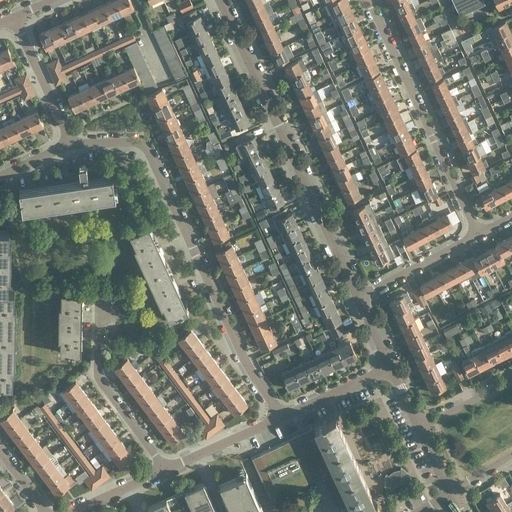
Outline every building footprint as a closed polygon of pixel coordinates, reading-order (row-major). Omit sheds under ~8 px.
[(122,14),(115,0),(112,0),(104,4),(111,19),(122,14)] [(115,0),(122,14),(134,8),(129,0),(115,0)] [(190,0),(185,0),(178,4),(182,12),(193,6),(190,0)] [(247,0),(251,8),(262,3),(266,1),(265,0),(247,0)] [(331,14),(335,12),(337,12),(349,6),(346,0),(333,0),(330,1),(326,3),(331,14)] [(399,13),(411,8),(414,6),(411,0),(399,0),(394,2),(399,13)] [(452,0),(460,16),(485,4),(484,0),(452,0)] [(308,1),(301,4),(303,10),(310,7),(308,1)] [(267,14),(262,3),(251,8),(256,19),(267,14)] [(111,19),(104,4),(94,9),(100,24),(111,19)] [(336,25),(340,23),(354,16),(349,6),(337,12),(335,12),(331,14),(336,25)] [(404,24),(416,19),(413,12),(416,10),(414,6),(411,8),(399,13),(404,24)] [(94,9),(83,14),(90,29),(100,24),(94,9)] [(310,23),(317,20),(312,10),(305,13),(308,19),(310,23)] [(181,25),(186,27),(189,33),(205,26),(200,15),(198,16),(195,11),(178,19),(181,25)] [(436,22),(440,21),(446,18),(443,12),(433,17),(436,22)] [(83,14),(72,19),(79,34),(90,29),(83,14)] [(267,14),(256,19),(261,30),(272,25),(267,14)] [(340,35),(345,33),(359,26),(354,16),(340,23),(336,25),(340,35)] [(409,35),(421,30),(426,27),(421,17),(416,19),(404,24),(409,35)] [(72,19),(61,24),(68,39),(79,34),(72,19)] [(458,25),(461,31),(472,26),(469,19),(458,25)] [(322,31),(317,20),(310,23),(315,34),(322,31)] [(496,38),(510,31),(505,21),(487,29),(492,40),(493,39),(496,38)] [(61,24),(50,29),(57,44),(68,39),(61,24)] [(155,36),(167,31),(164,25),(153,31),(155,36)] [(275,31),(272,25),(261,30),(266,41),(277,35),(281,34),(279,29),(275,31)] [(194,36),(197,43),(209,37),(205,26),(189,33),(191,38),(194,36)] [(364,37),(359,26),(345,33),(350,43),(364,37)] [(440,41),(442,46),(450,42),(456,40),(451,28),(441,33),(444,39),(440,41)] [(57,44),(50,29),(39,34),(46,49),(57,44)] [(426,41),(421,30),(409,35),(414,46),(426,41)] [(158,41),(169,36),(167,31),(155,36),(158,41)] [(326,42),(322,31),(315,34),(318,40),(320,45),(326,42)] [(496,38),(501,48),(511,43),(511,35),(510,31),(496,38)] [(121,39),(123,45),(135,39),(133,34),(121,39)] [(282,46),(277,35),(266,41),(271,51),(282,46)] [(169,36),(158,41),(160,47),(172,41),(169,36)] [(475,40),(473,36),(461,41),(466,52),(473,49),(471,43),(471,42),(475,40)] [(175,49),(185,45),(181,37),(172,42),(174,47),(175,49)] [(209,37),(197,43),(201,53),(214,47),(209,37)] [(368,47),(364,37),(350,43),(354,54),(368,47)] [(432,45),(429,39),(426,41),(414,46),(419,57),(434,50),(432,45)] [(329,40),(326,42),(320,45),(322,49),(325,55),(334,51),(329,40)] [(456,40),(450,42),(452,47),(453,47),(455,53),(461,50),(456,40)] [(127,52),(139,47),(136,41),(125,47),(127,52)] [(163,52),(174,47),(172,42),(172,41),(160,47),(163,52)] [(511,43),(501,48),(503,54),(506,59),(511,55),(511,43)] [(102,55),(109,51),(107,46),(97,50),(99,56),(102,55)] [(282,46),(271,51),(276,63),(287,58),(282,46)] [(139,47),(127,52),(130,58),(141,53),(139,47)] [(174,47),(163,52),(165,58),(177,52),(175,49),(174,47)] [(219,58),(214,47),(201,53),(206,64),(219,58)] [(368,47),(354,54),(359,64),(373,58),(368,47)] [(0,51),(0,61),(3,68),(15,63),(8,48),(0,51)] [(424,67),(436,62),(439,61),(436,54),(434,50),(419,57),(424,67)] [(106,56),(111,54),(109,51),(102,55),(105,62),(108,60),(106,56)] [(168,63),(179,58),(177,52),(165,58),(168,63)] [(133,63),(144,58),(141,53),(130,58),(133,63)] [(94,67),(105,62),(102,55),(99,56),(94,59),(91,60),(94,67)] [(133,63),(134,66),(135,69),(146,64),(144,58),(133,63)] [(179,58),(168,63),(170,69),(182,63),(179,58)] [(206,64),(211,75),(224,69),(219,58),(206,64)] [(373,58),(359,64),(364,75),(378,69),(373,58)] [(50,72),(61,67),(57,59),(46,64),(50,72)] [(290,77),(303,72),(298,61),(285,67),(290,77)] [(436,62),(424,67),(430,79),(445,72),(442,67),(438,69),(436,62)] [(173,74),(184,68),(182,63),(170,69),(173,74)] [(138,74),(149,69),(146,64),(135,69),(138,74)] [(134,66),(129,68),(123,71),(129,85),(140,80),(138,74),(135,69),(134,66)] [(52,78),(64,73),(61,67),(50,72),(52,78)] [(184,68),(173,74),(175,79),(187,74),(184,68)] [(76,69),(70,72),(74,78),(79,76),(76,69)] [(117,73),(115,69),(110,72),(119,90),(129,85),(123,71),(117,73)] [(149,69),(138,74),(140,80),(152,75),(149,69)] [(194,82),(200,80),(195,69),(189,72),(194,82)] [(211,75),(208,76),(207,77),(212,87),(216,85),(229,79),(224,69),(211,75)] [(295,87),(311,79),(312,79),(308,69),(303,72),(290,77),(295,87)] [(488,80),(499,75),(496,70),(490,73),(491,75),(487,77),(488,80)] [(459,71),(452,75),(454,79),(462,76),(459,71)] [(108,95),(119,90),(110,72),(105,74),(107,78),(101,81),(108,95)] [(371,90),(385,83),(380,72),(366,79),(371,90)] [(29,79),(27,73),(15,79),(18,84),(29,79)] [(55,85),(67,80),(64,73),(52,78),(55,85)] [(143,85),(154,80),(152,75),(140,80),(143,85)] [(499,75),(488,80),(487,80),(489,85),(501,79),(499,75)] [(449,82),(447,77),(432,84),(437,96),(449,90),(446,83),(449,82)] [(234,90),(229,79),(216,85),(212,87),(214,91),(218,90),(221,96),(234,90)] [(300,98),(316,90),(311,79),(295,87),(300,98)] [(337,82),(340,87),(346,84),(344,79),(337,82)] [(154,80),(143,85),(145,91),(157,86),(154,80)] [(19,86),(21,92),(33,87),(30,81),(19,86)] [(108,95),(101,81),(90,86),(97,100),(108,95)] [(385,83),(371,90),(376,100),(390,94),(385,83)] [(185,92),(191,89),(189,84),(183,87),(185,92)] [(90,86),(79,91),(86,105),(97,100),(90,86)] [(152,106),(167,100),(161,87),(147,94),(152,106)] [(343,95),(350,92),(348,87),(341,90),(343,95)] [(22,94),(25,99),(36,94),(34,89),(22,94)] [(191,89),(185,92),(188,98),(194,95),(191,89)] [(226,107),(239,101),(234,90),(221,96),(226,106),(226,107)] [(304,108),(322,100),(317,90),(316,90),(300,98),(304,108)] [(452,96),(449,90),(437,96),(442,107),(457,100),(455,95),(452,96)] [(3,93),(6,99),(11,97),(9,91),(3,93)] [(86,105),(79,91),(68,96),(74,111),(86,105)] [(395,104),(390,94),(376,100),(372,101),(374,106),(378,104),(381,110),(395,104)] [(353,105),(351,99),(346,101),(351,111),(358,108),(355,104),(353,105)] [(173,112),(167,100),(152,106),(158,119),(173,112)] [(322,112),(326,110),(327,110),(322,100),(304,108),(309,118),(322,112)] [(447,117),(459,112),(456,105),(459,103),(457,100),(442,107),(447,117)] [(227,119),(244,111),(239,101),(226,107),(226,106),(222,108),(227,119)] [(395,104),(381,110),(386,121),(400,114),(395,104)] [(196,117),(203,113),(200,108),(194,111),(196,117)] [(356,122),(362,119),(359,113),(360,113),(358,108),(351,111),(356,122)] [(326,110),(322,112),(309,118),(314,128),(331,121),(326,110)] [(37,111),(25,116),(32,131),(43,125),(37,111)] [(244,111),(227,119),(227,120),(228,119),(229,122),(231,123),(233,122),(236,128),(249,122),(244,111)] [(489,111),(483,114),(488,125),(494,122),(489,111)] [(173,112),(158,119),(164,131),(179,124),(173,112)] [(462,118),(459,112),(447,117),(452,128),(468,121),(465,116),(462,118)] [(203,113),(196,117),(199,122),(205,119),(203,113)] [(12,117),(14,121),(21,135),(32,131),(25,116),(20,118),(18,114),(12,117)] [(400,114),(386,121),(391,131),(404,125),(400,114)] [(14,121),(4,126),(10,140),(21,135),(14,121)] [(331,133),(336,131),(331,121),(314,128),(319,139),(331,133)] [(469,134),(473,132),(468,121),(452,128),(457,139),(469,134)] [(184,136),(182,131),(179,124),(164,131),(169,143),(184,136)] [(404,125),(391,131),(395,141),(409,135),(404,125)] [(511,132),(509,125),(502,129),(505,135),(511,132)] [(0,127),(0,145),(10,140),(4,126),(0,127)] [(224,126),(217,130),(219,135),(222,142),(233,136),(230,130),(227,131),(224,126)] [(367,129),(361,132),(366,143),(372,140),(367,129)] [(210,141),(217,138),(214,131),(207,134),(210,141)] [(249,138),(247,133),(223,144),(226,150),(237,145),(241,155),(246,153),(258,147),(253,136),(249,138)] [(331,133),(319,139),(324,149),(336,143),(331,133)] [(462,150),(478,143),(476,138),(472,140),(469,134),(457,139),(462,150)] [(409,135),(395,141),(401,152),(414,146),(409,135)] [(184,136),(169,143),(175,155),(190,148),(184,136)] [(370,153),(377,150),(372,140),(366,143),(370,153)] [(478,143),(462,150),(467,161),(479,155),(486,152),(481,141),(478,143)] [(336,143),(324,149),(328,159),(341,153),(336,143)] [(263,158),(258,147),(246,153),(251,164),(263,158)] [(195,160),(194,156),(190,148),(175,155),(181,167),(195,160)] [(377,150),(370,153),(375,164),(382,161),(377,150)] [(421,161),(416,150),(405,155),(405,154),(396,158),(402,170),(410,166),(421,161)] [(346,164),(341,153),(328,159),(333,169),(346,164)] [(367,154),(361,157),(363,161),(364,161),(367,167),(372,165),(367,154)] [(482,161),(479,155),(467,161),(473,172),(488,165),(486,160),(482,161)] [(219,165),(225,162),(223,156),(216,160),(219,165)] [(263,158),(251,164),(256,174),(268,168),(263,158)] [(201,173),(195,160),(181,167),(186,179),(201,173)] [(421,161),(410,166),(415,176),(415,177),(426,171),(421,161)] [(221,170),(228,168),(225,162),(219,165),(221,170)] [(350,174),(346,164),(333,169),(338,180),(350,174)] [(385,168),(383,164),(377,167),(382,178),(391,174),(388,167),(385,168)] [(20,190),(23,211),(116,197),(113,176),(87,179),(86,167),(79,168),(80,181),(20,190)] [(261,185),(273,179),(268,168),(256,174),(251,176),(255,184),(259,182),(261,185)] [(431,182),(426,171),(415,177),(415,176),(412,178),(414,182),(417,181),(420,187),(431,182)] [(482,171),(472,176),(474,183),(481,180),(482,182),(486,179),(482,171)] [(343,190),(355,184),(360,182),(355,172),(350,174),(338,180),(343,190)] [(207,185),(204,179),(201,173),(186,179),(192,192),(207,185)] [(246,179),(244,174),(235,178),(238,183),(246,179)] [(511,179),(507,182),(505,178),(500,181),(507,195),(511,192),(511,179)] [(273,179),(261,185),(266,195),(278,190),(273,179)] [(230,190),(237,186),(234,181),(227,184),(230,190)] [(497,201),(507,195),(500,181),(495,183),(497,187),(491,190),(497,201)] [(197,204),(212,197),(218,194),(212,182),(207,185),(192,192),(197,204)] [(422,200),(425,198),(436,193),(431,182),(420,187),(417,189),(422,200)] [(348,201),(360,195),(355,184),(343,190),(348,201)] [(237,186),(230,190),(233,195),(239,192),(237,186)] [(489,186),(478,192),(486,207),(497,201),(491,190),(489,186)] [(278,190),(266,195),(271,207),(283,201),(278,190)] [(212,197),(197,204),(203,216),(218,209),(212,197)] [(241,214),(248,211),(242,198),(238,200),(241,207),(238,208),(241,214)] [(370,215),(373,213),(374,213),(369,202),(365,204),(352,210),(357,221),(370,215)] [(398,212),(404,209),(402,204),(395,207),(398,212)] [(258,219),(269,214),(266,207),(259,211),(258,207),(253,210),(258,219)] [(224,221),(218,209),(203,216),(209,228),(224,221)] [(248,211),(241,214),(244,219),(251,216),(248,211)] [(283,211),(271,216),(279,233),(280,232),(297,224),(291,213),(285,216),(283,211)] [(375,226),(378,224),(373,213),(370,215),(357,221),(362,231),(374,225),(375,226)] [(446,214),(436,219),(435,220),(441,230),(452,224),(446,214)] [(402,221),(399,215),(394,217),(397,224),(402,221)] [(436,219),(434,216),(428,219),(427,217),(422,219),(425,225),(431,236),(441,230),(435,220),(436,219)] [(420,241),(431,236),(425,225),(422,219),(423,221),(419,224),(420,227),(414,230),(420,241)] [(229,234),(224,221),(209,228),(215,241),(229,234)] [(164,305),(170,318),(189,310),(183,296),(149,224),(130,233),(137,246),(135,247),(163,306),(164,305)] [(289,241),(301,235),(297,224),(280,232),(280,233),(284,231),(289,241)] [(374,225),(362,231),(367,241),(379,235),(375,226),(374,225)] [(0,387),(12,387),(13,373),(15,373),(16,307),(14,307),(15,293),(9,293),(9,278),(12,278),(12,246),(10,246),(10,231),(0,230),(0,387)] [(402,233),(403,236),(409,247),(420,241),(414,230),(408,234),(406,230),(402,233)] [(290,253),(306,246),(301,235),(289,241),(285,243),(290,253)] [(371,251),(384,245),(379,235),(367,241),(371,251)] [(274,242),(271,236),(267,239),(271,249),(277,246),(275,241),(274,242)] [(257,247),(263,244),(261,239),(254,242),(257,247)] [(405,250),(400,239),(394,241),(399,252),(405,250)] [(501,255),(511,250),(506,239),(495,244),(496,246),(501,255)] [(222,263),(237,256),(231,244),(216,251),(222,263)] [(259,253),(265,250),(266,250),(263,244),(257,247),(259,253)] [(384,245),(371,251),(376,262),(389,256),(384,245)] [(299,262),(311,256),(306,246),(290,253),(294,252),(299,262)] [(494,269),(505,263),(501,255),(496,246),(485,252),(492,264),(494,269)] [(485,252),(474,258),(479,267),(481,270),(492,264),(485,252)] [(237,256),(222,263),(228,275),(243,268),(237,256)] [(303,273),(316,267),(311,256),(299,262),(303,273)] [(479,267),(474,258),(473,256),(463,262),(469,273),(469,272),(479,267)] [(270,270),(277,267),(274,262),(268,265),(270,270)] [(469,273),(463,262),(452,267),(458,278),(460,282),(471,276),(469,272),(469,273)] [(277,267),(270,270),(273,276),(279,273),(277,267)] [(308,283),(321,277),(316,267),(303,273),(308,283)] [(447,284),(451,282),(458,278),(452,267),(442,273),(447,284)] [(243,268),(228,275),(233,287),(248,280),(243,268)] [(438,293),(443,291),(441,287),(447,284),(442,273),(431,279),(437,289),(436,290),(438,293)] [(313,294),(326,288),(321,277),(308,283),(313,294)] [(428,299),(433,296),(430,293),(436,290),(437,289),(431,279),(420,285),(426,295),(428,299)] [(248,280),(233,287),(239,299),(254,292),(248,280)] [(491,289),(494,296),(500,292),(497,286),(491,289)] [(279,296),(286,293),(283,287),(277,290),(279,296)] [(418,302),(425,299),(418,287),(412,291),(418,302)] [(318,305),(331,299),(326,288),(313,294),(318,305)] [(484,301),(494,296),(491,289),(480,295),(484,301)] [(83,292),(62,291),(62,305),(60,305),(59,338),(61,338),(60,353),(81,353),(83,292)] [(259,304),(254,292),(239,299),(244,311),(259,304)] [(286,293),(279,296),(282,302),(288,299),(286,293)] [(395,313),(413,305),(411,301),(407,303),(404,296),(390,302),(395,313)] [(488,303),(491,309),(499,305),(498,304),(502,302),(501,301),(499,297),(488,303)] [(501,301),(502,302),(507,312),(511,309),(506,298),(501,301)] [(323,315),(336,309),(331,299),(318,305),(323,315)] [(303,305),(301,300),(296,302),(301,313),(307,310),(304,305),(303,305)] [(484,312),(491,309),(488,303),(481,306),(484,312)] [(259,304),(244,311),(250,323),(265,316),(259,304)] [(413,305),(395,313),(401,325),(414,318),(411,312),(415,310),(413,305)] [(336,309),(323,315),(331,332),(342,327),(339,321),(341,320),(336,309)] [(312,320),(310,315),(301,320),(303,324),(306,323),(312,320)] [(270,328),(265,316),(250,323),(256,336),(270,328)] [(297,316),(290,319),(296,333),(303,330),(297,316)] [(414,318),(401,325),(406,336),(419,329),(414,318)] [(456,326),(450,328),(453,335),(459,333),(456,326)] [(342,327),(331,332),(333,337),(344,332),(342,327)] [(185,348),(198,338),(191,328),(178,338),(185,348)] [(270,328),(256,336),(261,348),(276,341),(270,328)] [(419,329),(406,336),(411,347),(424,341),(419,329)] [(464,337),(468,344),(473,342),(467,331),(462,333),(464,337)] [(493,339),(502,357),(511,352),(511,349),(504,334),(493,339)] [(462,347),(468,344),(464,337),(459,340),(462,347)] [(206,348),(198,338),(185,348),(192,358),(206,348)] [(491,363),(502,357),(493,339),(482,345),(491,363)] [(338,346),(345,362),(356,356),(349,341),(338,346)] [(430,352),(424,341),(411,347),(416,358),(430,352)] [(275,357),(285,351),(283,345),(272,351),(275,357)] [(480,368),(491,363),(482,345),(471,351),(480,368)] [(338,346),(326,352),(333,367),(345,362),(338,346)] [(213,357),(206,348),(192,358),(200,367),(213,357)] [(469,374),(480,368),(471,351),(466,353),(468,356),(461,360),(469,374)] [(326,352),(315,357),(322,372),(333,367),(326,352)] [(430,352),(416,358),(421,369),(435,363),(430,352)] [(122,377),(135,367),(127,357),(114,367),(122,377)] [(203,380),(207,377),(220,367),(213,357),(200,367),(204,373),(200,376),(203,380)] [(315,357),(304,362),(311,377),(322,372),(315,357)] [(444,369),(440,361),(435,363),(421,369),(426,380),(440,374),(439,371),(444,369)] [(169,365),(164,368),(167,372),(174,368),(175,367),(171,362),(169,364),(169,365)] [(311,377),(304,362),(293,367),(300,383),(311,377)] [(458,366),(451,368),(458,381),(464,378),(458,366)] [(135,367),(122,377),(129,386),(142,377),(135,367)] [(227,376),(220,367),(207,377),(214,386),(227,376)] [(300,383),(293,367),(281,373),(288,388),(300,383)] [(170,377),(175,373),(174,372),(176,370),(174,368),(167,372),(170,377)] [(445,386),(440,374),(426,380),(432,392),(445,386)] [(227,376),(214,386),(221,396),(235,386),(227,376)] [(142,377),(129,386),(136,396),(149,386),(142,377)] [(70,400),(83,390),(75,380),(62,390),(70,400)] [(149,386),(136,396),(143,406),(156,396),(149,386)] [(242,396),(235,386),(221,396),(228,406),(242,396)] [(83,390),(70,400),(77,409),(90,400),(83,390)] [(150,415),(163,405),(166,403),(159,394),(156,396),(143,406),(150,415)] [(242,396),(228,406),(234,413),(248,403),(242,396)] [(78,416),(81,414),(84,419),(97,409),(90,400),(77,409),(74,412),(78,416)] [(39,406),(43,412),(48,408),(45,403),(41,407),(39,406)] [(163,405),(150,415),(158,425),(171,415),(163,405)] [(45,414),(43,412),(39,406),(36,406),(33,408),(40,417),(45,414)] [(0,419),(7,429),(20,419),(12,408),(0,417),(0,419)] [(43,412),(45,414),(46,416),(52,412),(48,408),(43,412)] [(104,419),(97,409),(84,419),(91,429),(104,419)] [(49,420),(55,416),(52,412),(46,416),(49,420)] [(212,417),(219,428),(224,424),(217,414),(212,417)] [(171,415),(158,425),(165,434),(178,425),(171,415)] [(47,420),(44,416),(37,421),(40,425),(47,420)] [(55,416),(49,420),(52,424),(58,420),(55,416)] [(378,511),(335,417),(314,427),(259,452),(279,496),(323,476),(336,506),(339,511),(378,511)] [(28,428),(20,419),(7,429),(15,438),(28,428)] [(99,438),(112,428),(104,419),(91,429),(88,431),(91,435),(95,433),(99,438)] [(210,419),(205,422),(213,433),(218,429),(210,419)] [(56,428),(61,424),(58,420),(52,424),(56,428)] [(61,424),(56,428),(59,432),(64,428),(61,424)] [(211,434),(203,424),(198,427),(206,438),(211,434)] [(184,432),(178,425),(165,434),(171,442),(184,432)] [(35,438),(28,428),(15,438),(22,448),(35,438)] [(62,436),(67,433),(64,428),(59,432),(62,436)] [(119,438),(112,428),(99,438),(106,448),(119,438)] [(67,433),(62,436),(65,441),(70,437),(67,433)] [(68,445),(73,441),(70,437),(65,441),(68,445)] [(35,438),(22,448),(30,458),(43,448),(35,438)] [(119,438),(106,448),(113,457),(126,448),(119,438)] [(73,441),(68,445),(71,449),(76,445),(73,441)] [(74,453),(80,449),(76,445),(71,449),(74,453)] [(49,457),(43,448),(30,458),(37,467),(50,457),(49,457)] [(126,448),(113,457),(119,465),(132,455),(126,448)] [(80,449),(74,453),(77,457),(83,453),(80,449)] [(80,461),(86,458),(83,453),(77,457),(80,461)] [(57,467),(60,465),(52,454),(49,457),(50,457),(37,467),(44,477),(57,467)] [(86,458),(80,461),(84,466),(89,462),(86,458)] [(87,470),(92,466),(89,462),(84,466),(87,470)] [(67,474),(60,465),(57,467),(44,477),(52,487),(65,477),(64,476),(67,474)] [(97,469),(105,479),(110,475),(102,465),(97,469)] [(92,466),(87,470),(90,474),(95,470),(92,466)] [(386,483),(387,488),(387,490),(388,492),(399,483),(412,481),(411,480),(408,475),(405,471),(400,467),(400,471),(397,471),(394,472),(391,474),(389,476),(387,474),(386,478),(386,483)] [(245,473),(243,469),(236,472),(238,477),(218,486),(229,511),(263,511),(246,473),(245,473)] [(85,470),(79,475),(75,478),(80,484),(85,480),(83,479),(88,475),(85,470)] [(103,481),(95,470),(90,474),(98,484),(103,481)] [(69,474),(65,477),(52,487),(57,493),(74,480),(69,474)] [(96,486),(88,475),(83,479),(85,480),(91,489),(96,486)] [(151,511),(214,511),(202,483),(149,507),(151,511)] [(3,490),(0,492),(0,508),(11,500),(3,490)] [(493,511),(494,511),(506,504),(500,493),(487,501),(493,511)] [(282,498),(271,503),(273,508),(284,503),(282,498)] [(10,511),(16,507),(11,500),(0,508),(0,511),(10,511)]
